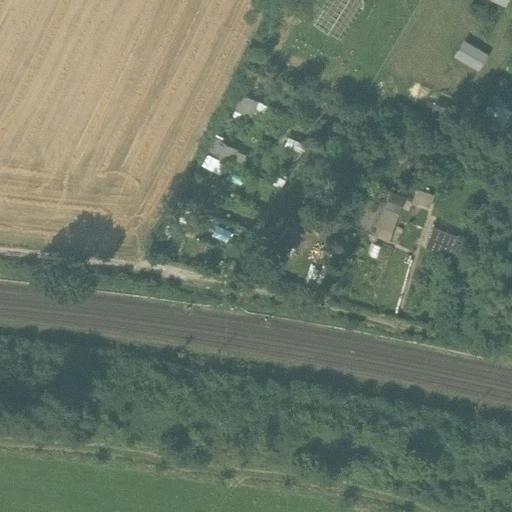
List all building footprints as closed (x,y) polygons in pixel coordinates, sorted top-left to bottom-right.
[(230,122),(251,129),(260,105),(239,97),(230,122)] [(204,169),(220,173),(222,162),(230,164),(233,149),(209,144),(204,169)] [(373,237),(389,243),(404,198),(388,192),(373,237)] [(363,199),(352,229),(371,236),(382,206),(363,199)] [(420,250),(442,260),(453,236),(431,226),(420,250)]
